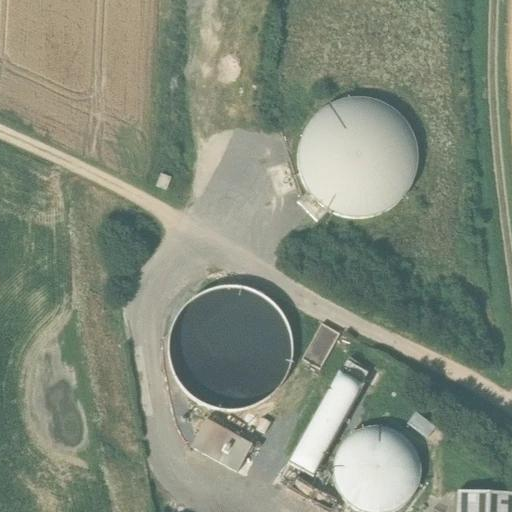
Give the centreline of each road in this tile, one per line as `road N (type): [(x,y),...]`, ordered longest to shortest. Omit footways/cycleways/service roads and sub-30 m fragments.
road 1 (track): [(0,127),(511,404)]
road 2 (track): [(511,267),(498,164),(495,0)]
